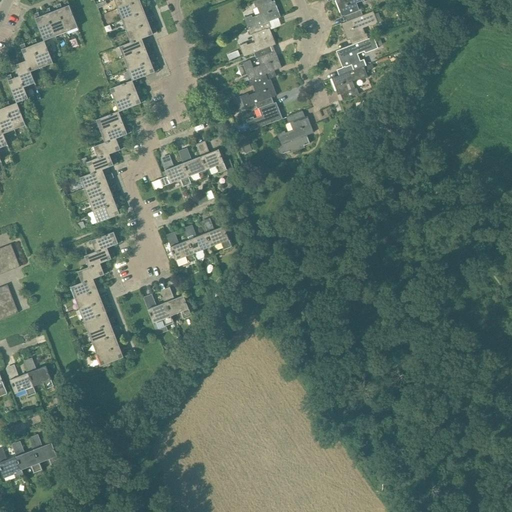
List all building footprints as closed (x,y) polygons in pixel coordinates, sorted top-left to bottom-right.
[(112,0),(116,9),(141,0),(112,0)] [(143,7),(141,0),(116,9),(120,20),(145,12),(149,10),(147,5),(143,7)] [(249,29),(270,21),(281,17),(276,4),(274,5),(271,0),(257,0),(254,1),(256,7),(259,6),(262,14),(253,17),(252,15),(245,18),(249,29)] [(347,21),(360,17),(363,15),(361,10),(358,11),(355,4),(364,0),(365,2),(369,0),(336,0),(335,0),(340,13),(343,12),(347,21)] [(56,4),(58,9),(67,31),(78,26),(69,4),(63,7),(61,2),(56,4)] [(45,9),(47,13),(56,35),(67,31),(58,9),(51,11),(50,7),(45,9)] [(45,39),(56,35),(47,13),(40,15),(39,11),(34,13),(44,39),(45,39)] [(349,35),(353,45),(360,42),(369,39),(367,33),(364,34),(361,27),(370,23),(371,25),(378,23),(374,11),(363,15),(360,17),(347,21),(342,23),(346,36),(349,35)] [(120,20),(124,32),(149,23),(153,21),(151,17),(147,18),(145,12),(120,20)] [(240,45),(244,57),(271,46),(276,44),(272,32),(269,33),(268,29),(272,27),(270,21),(249,29),(251,35),(254,34),(257,41),(248,45),(247,42),(240,45)] [(129,43),(142,38),(149,36),(157,33),(155,28),(152,29),(149,23),(124,32),(129,43)] [(369,39),(360,42),(353,45),(337,51),(342,64),(344,63),(346,66),(337,70),(339,75),(360,68),(364,66),(367,65),(362,52),(365,51),(366,53),(379,48),(378,46),(382,45),(380,40),(376,42),(374,37),(369,39)] [(31,40),(33,44),(42,67),(54,62),(45,39),(44,39),(38,42),(36,38),(31,40)] [(145,45),(142,38),(129,43),(120,46),(124,58),(147,49),(150,48),(149,43),(145,45)] [(20,44),(26,60),(31,71),(42,67),(33,44),(27,46),(25,42),(20,44)] [(271,46),(244,57),(255,53),(257,58),(261,57),(263,64),(254,68),(251,60),(243,63),(241,58),(225,64),(228,72),(240,67),(242,73),(238,74),(241,83),(245,82),(274,71),(282,68),(277,55),(275,56),(271,46)] [(124,58),(128,69),(151,61),(155,59),(153,54),(149,56),(147,49),(124,58)] [(35,83),(31,71),(26,60),(20,62),(18,58),(13,60),(19,75),(20,75),(24,87),(35,83)] [(133,80),(140,78),(159,70),(157,65),(153,67),(151,61),(128,69),(132,80),(133,80)] [(368,77),(364,66),(339,75),(332,78),(337,91),(339,90),(343,100),(360,94),(357,88),(354,89),(351,82),(361,78),(361,80),(368,77)] [(239,110),(256,104),(272,97),(277,95),(273,83),(270,84),(269,80),(277,77),(274,71),(245,82),(248,88),(256,85),(258,92),(249,95),(248,93),(235,98),(239,110)] [(29,98),(24,87),(20,75),(19,75),(13,78),(11,74),(6,76),(17,102),(29,98)] [(110,88),(115,100),(137,92),(141,90),(139,85),(135,87),(133,80),(132,80),(110,88)] [(119,111),(139,104),(145,101),(143,97),(140,98),(137,92),(115,100),(119,111)] [(276,107),(272,97),(256,104),(258,109),(261,108),(264,115),(255,118),(254,116),(247,119),(251,131),(283,119),(278,106),(276,107)] [(4,102),(6,107),(15,129),(26,125),(17,102),(11,105),(9,100),(4,102)] [(4,134),(15,129),(6,107),(0,108),(0,124),(3,134),(4,134)] [(122,118),(119,111),(96,119),(101,131),(124,123),(127,121),(126,117),(122,118)] [(286,133),(285,131),(278,134),(283,146),(280,147),(279,148),(278,148),(278,149),(278,150),(278,151),(278,152),(279,153),(280,154),(281,154),(282,154),(283,154),(289,151),(290,154),(305,148),(304,146),(311,143),(308,135),(314,133),(309,120),(307,121),(303,111),(287,117),(289,123),(293,121),(295,129),(286,133)] [(126,129),(124,123),(101,131),(105,142),(117,138),(132,133),(130,128),(126,129)] [(119,144),(117,138),(105,142),(94,146),(98,158),(110,153),(125,148),(123,143),(119,144)] [(241,153),(245,152),(245,153),(252,151),(247,138),(240,141),(241,143),(237,145),(241,153)] [(197,145),(201,156),(207,170),(214,167),(216,174),(227,169),(219,149),(209,153),(204,142),(197,145)] [(179,152),(183,163),(189,177),(198,173),(200,180),(209,176),(207,170),(201,156),(191,160),(187,149),(179,152)] [(112,160),(110,153),(98,158),(88,161),(87,162),(91,173),(103,169),(118,163),(116,158),(112,160)] [(180,180),(183,187),(192,183),(189,177),(183,163),(173,167),(169,156),(161,159),(168,176),(160,179),(163,187),(180,180)] [(105,176),(103,169),(91,173),(80,177),(84,189),(107,181),(111,179),(109,174),(105,176)] [(240,188),(236,177),(231,179),(235,190),(240,188)] [(89,200),(111,192),(115,190),(114,185),(109,187),(107,181),(84,189),(89,200)] [(114,198),(111,192),(89,200),(93,211),(116,203),(120,202),(118,197),(114,198)] [(208,200),(206,194),(197,197),(199,203),(208,200)] [(97,223),(116,216),(124,213),(122,208),(118,210),(116,203),(93,211),(97,223)] [(202,222),(206,233),(212,247),(221,243),(223,250),(232,247),(224,226),(214,230),(210,219),(202,222)] [(184,229),(188,240),(194,253),(203,250),(206,257),(214,253),(212,247),(206,233),(196,237),(192,226),(184,229)] [(107,247),(114,245),(123,241),(121,237),(117,238),(114,231),(92,240),(96,251),(107,247)] [(197,260),(194,253),(188,240),(178,243),(174,233),(166,236),(176,261),(186,257),(188,264),(197,260)] [(6,246),(10,257),(16,255),(11,244),(6,246)] [(0,247),(0,248),(4,259),(10,257),(6,246),(0,247)] [(110,253),(107,247),(96,251),(87,254),(85,255),(89,267),(100,262),(100,263),(116,257),(114,252),(110,253)] [(10,257),(14,269),(20,267),(16,255),(10,257)] [(9,271),(14,269),(10,257),(4,259),(9,271)] [(0,265),(3,273),(9,271),(4,259),(0,261),(0,265)] [(78,271),(82,282),(82,283),(93,278),(94,279),(109,273),(107,267),(103,269),(100,263),(100,262),(89,267),(78,271)] [(96,285),(94,279),(93,278),(82,283),(82,282),(71,286),(76,298),(98,290),(102,288),(100,283),(96,285)] [(7,298),(12,296),(8,284),(2,286),(7,298)] [(162,291),(166,302),(171,316),(180,312),(183,319),(192,316),(184,295),(173,299),(169,288),(162,291)] [(100,296),(98,290),(76,298),(80,309),(102,301),(106,299),(104,294),(100,296)] [(174,323),(171,316),(166,302),(156,306),(151,295),(143,298),(158,335),(168,331),(166,326),(174,323)] [(12,296),(7,298),(1,300),(3,306),(14,301),(12,296)] [(17,307),(14,301),(3,306),(6,311),(17,307)] [(84,321),(107,312),(111,311),(109,306),(105,307),(102,301),(80,309),(84,321)] [(19,313),(17,307),(6,311),(8,317),(19,313)] [(109,318),(107,312),(84,321),(88,332),(111,323),(115,322),(113,317),(109,318)] [(113,329),(111,323),(88,332),(93,343),(115,334),(119,333),(117,328),(113,329)] [(118,341),(115,334),(93,343),(97,354),(120,346),(124,344),(122,339),(118,341)] [(102,366),(128,355),(126,350),(122,352),(120,346),(97,354),(102,366)] [(24,362),(28,372),(34,386),(43,383),(45,389),(54,386),(46,365),(36,369),(32,359),(24,362)] [(6,369),(10,379),(16,393),(25,390),(28,396),(36,393),(34,386),(28,372),(18,376),(14,366),(6,369)] [(30,438),(34,449),(40,463),(49,460),(51,466),(60,463),(52,442),(42,446),(38,436),(30,438)] [(12,445),(16,456),(22,470),(31,467),(34,473),(42,470),(40,463),(34,449),(24,453),(20,442),(12,445)] [(22,470),(16,456),(6,460),(2,449),(0,449),(0,468),(4,477),(13,474),(16,480),(24,477),(22,470)]
